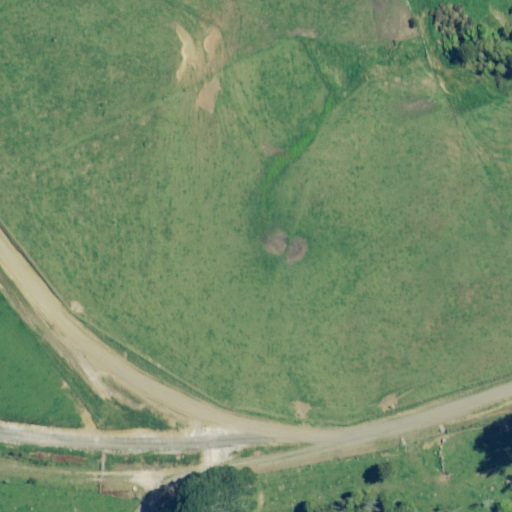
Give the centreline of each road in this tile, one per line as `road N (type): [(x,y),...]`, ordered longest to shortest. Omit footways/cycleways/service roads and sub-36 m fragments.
road 1 (unclassified): [(511,386),(361,430),(242,430),(165,410),(91,370),(0,278)]
road 2 (track): [(242,430),(177,471),(0,453)]
